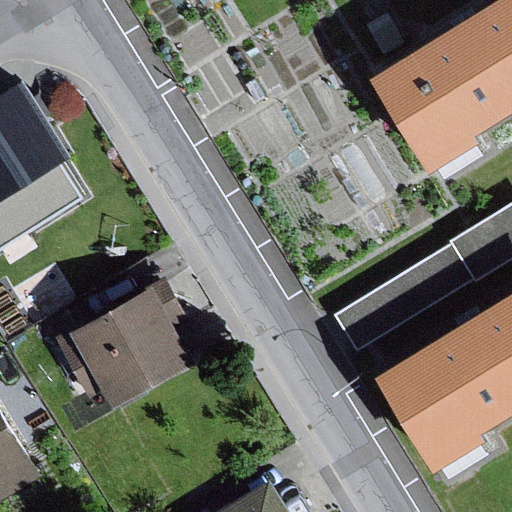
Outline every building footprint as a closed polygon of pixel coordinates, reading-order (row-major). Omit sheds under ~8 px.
[(511,0),(486,0),(366,76),(423,166),(434,159),(445,177),(482,153),(473,137),(511,112),(511,0)] [(383,11),(362,22),(376,48),(397,36),(383,11)] [(38,79),(0,102),(0,252),(1,254),(93,198),(72,165),(86,157),(38,79)] [(511,198),(446,238),(471,277),(511,252),(511,198)] [(471,277),(446,238),(418,256),(329,311),(353,350),(471,277)] [(168,281),(65,338),(98,397),(117,386),(130,410),(214,364),(168,281)] [(511,288),(375,373),(429,459),(439,453),(450,470),(487,447),(477,432),(511,410),(511,288)] [(0,391),(0,491),(2,490),(8,501),(50,478),(0,391)] [(296,511),(279,483),(231,511),(296,511)]
